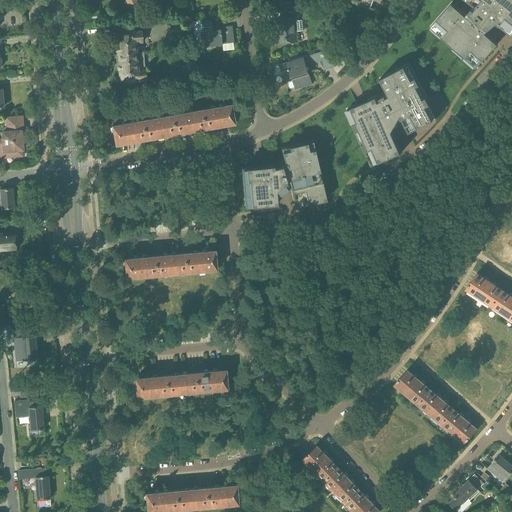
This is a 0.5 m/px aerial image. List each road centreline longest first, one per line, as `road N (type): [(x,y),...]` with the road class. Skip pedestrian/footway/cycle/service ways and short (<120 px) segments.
road 1 (residential): [(230,233),(355,203),(421,154),(511,53)]
road 2 (residential): [(314,428),(405,349),(511,191)]
road 3 (unclassified): [(66,223),(55,233),(81,511)]
road 4 (primary): [(103,511),(79,222)]
road 5 (primary): [(66,223),(94,511)]
road 6 (residential): [(261,136),(333,95),(416,0)]
road 7 (residential): [(114,476),(250,457),(314,428)]
road 8 (residential): [(74,170),(86,161),(228,145)]
road 9 (residential): [(13,511),(0,370)]
road 10 (residential): [(92,249),(230,233)]
road 11 (residential): [(261,136),(245,0)]
road 12 (residential): [(101,362),(237,346)]
road 13 (unclassified): [(35,0),(45,105),(56,134)]
road 14 (primary): [(47,0),(56,134)]
road 15 (unclassified): [(71,131),(79,102),(69,0)]
road 16 (primary): [(71,131),(56,0)]
road 17 (residential): [(402,511),(314,428)]
